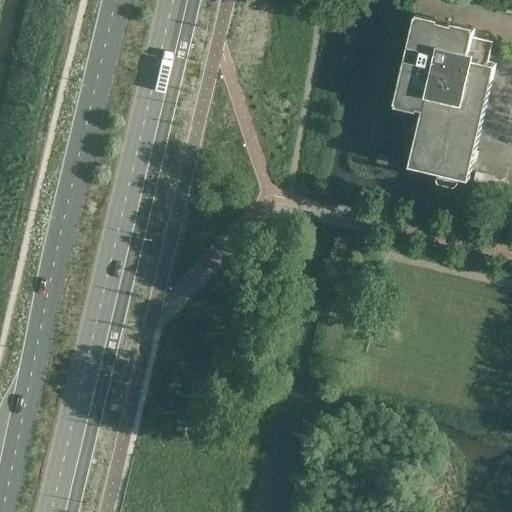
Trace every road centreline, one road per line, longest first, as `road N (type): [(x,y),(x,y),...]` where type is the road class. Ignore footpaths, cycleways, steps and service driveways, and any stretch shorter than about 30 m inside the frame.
road 1 (secondary): [(51,511),(170,0)]
road 2 (secondary): [(118,0),(0,509)]
